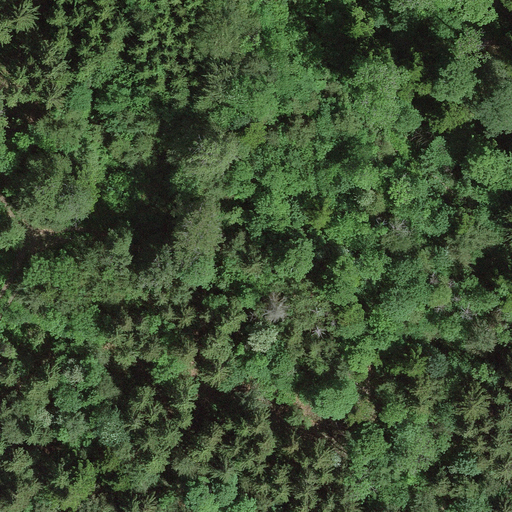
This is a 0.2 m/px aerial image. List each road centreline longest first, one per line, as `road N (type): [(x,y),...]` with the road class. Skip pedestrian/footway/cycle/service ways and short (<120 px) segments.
road 1 (track): [(511,240),(399,146),(283,0)]
road 2 (track): [(0,303),(25,254),(20,205),(0,162)]
